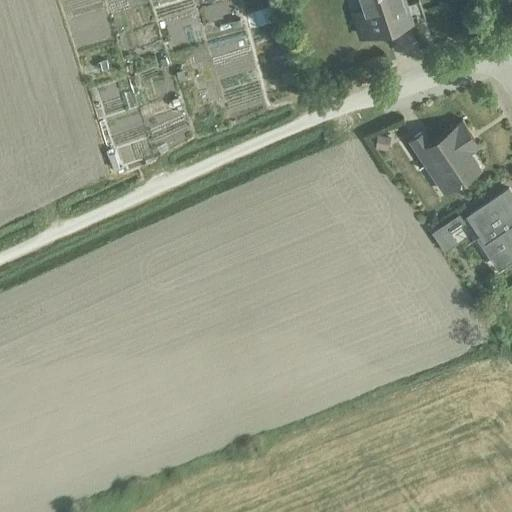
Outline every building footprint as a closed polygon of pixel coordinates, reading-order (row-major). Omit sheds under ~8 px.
[(362,35),(411,18),(404,0),(362,0),(367,13),(356,17),(362,35)] [(464,23),(478,18),(474,5),(460,9),(464,23)] [(240,18),(232,20),(233,26),(242,24),(240,18)] [(183,68),(176,70),(179,78),(186,76),(183,68)] [(413,134),(410,136),(434,172),(440,168),(451,185),(444,189),(445,189),(479,167),(468,149),(471,147),(465,136),(471,132),(462,119),(431,139),(424,127),(420,130),(413,134)] [(378,137),(376,149),(388,152),(389,152),(390,138),(378,136),(378,137)] [(503,191),(468,214),(485,240),(501,264),(511,256),(511,205),(511,203),(511,202),(511,194),(509,190),(508,188),(503,191)] [(460,213),(445,223),(450,231),(465,221),(460,213)]
